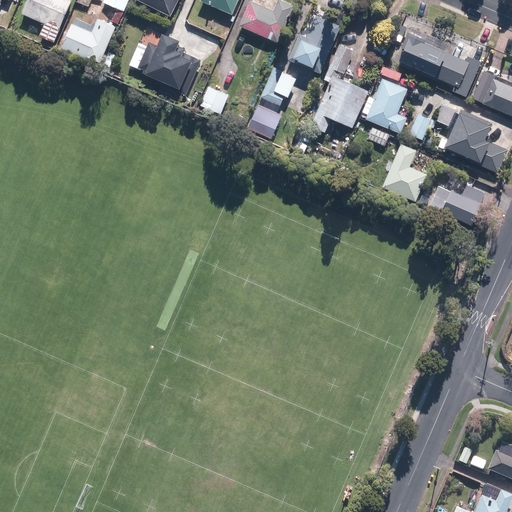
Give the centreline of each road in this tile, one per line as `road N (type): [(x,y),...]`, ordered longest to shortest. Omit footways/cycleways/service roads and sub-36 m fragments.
road 1 (tertiary): [(459,369),(397,511)]
road 2 (tertiary): [(511,244),(459,369)]
